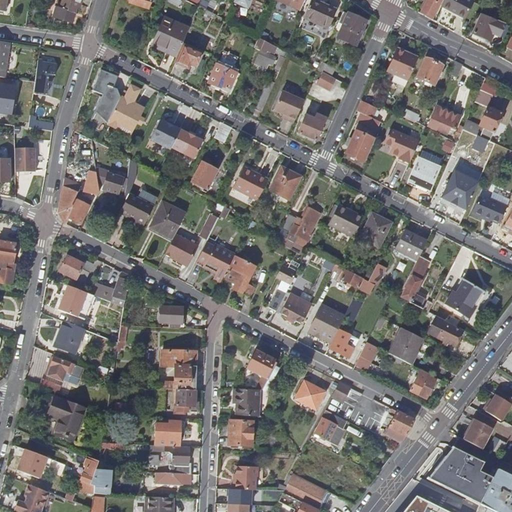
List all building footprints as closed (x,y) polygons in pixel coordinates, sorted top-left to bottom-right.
[(63,0),(63,1),(60,9),(57,8),(54,19),(57,19),(73,22),(75,15),(74,15),(77,5),(80,6),(81,0),(63,0)] [(128,0),(128,2),(148,8),(150,0),(128,0)] [(280,0),(301,9),(304,0),(280,0)] [(317,0),(311,0),(304,16),(330,27),(337,9),(317,0)] [(434,15),(442,0),(427,0),(423,8),(434,15)] [(443,0),(441,5),(464,17),(472,0),(443,0)] [(350,12),(344,9),(340,19),(345,21),(338,36),(355,45),(368,19),(351,10),(350,12)] [(177,55),(190,25),(165,14),(154,39),(168,46),(166,50),(177,55)] [(498,22),(482,14),(474,31),(491,39),(498,22)] [(269,42),(262,38),(258,46),(262,48),(259,55),(275,63),(278,55),(266,50),(269,42)] [(185,43),(177,59),(188,64),(191,60),(198,63),(203,52),(185,43)] [(408,80),(419,57),(398,48),(388,70),(408,80)] [(428,57),(419,76),(435,83),(444,64),(428,57)] [(36,60),(33,83),(32,91),(44,93),(46,82),(49,83),(51,73),(53,74),(55,65),(41,64),(40,61),(36,60)] [(217,61),(209,80),(229,89),(237,70),(217,61)] [(462,66),(454,62),(448,75),(456,79),(462,66)] [(113,85),(117,75),(101,68),(93,88),(102,92),(103,91),(104,92),(97,110),(108,120),(121,96),(117,87),(113,85)] [(331,75),(324,71),(318,83),(331,90),(337,78),(336,77),(331,75)] [(408,80),(393,72),(389,79),(405,87),(408,80)] [(146,106),(135,100),(142,87),(132,82),(128,91),(124,89),(123,92),(121,96),(108,120),(108,122),(119,128),(122,122),(134,128),(138,121),(141,114),(146,106)] [(262,109),(273,85),(265,82),(255,106),(262,109)] [(0,83),(0,112),(9,114),(13,86),(0,83)] [(482,88),(476,101),(488,106),(494,94),(482,88)] [(295,121),(305,98),(283,89),(275,107),(288,113),(287,117),(295,121)] [(361,100),(356,111),(361,113),(357,122),(376,130),(380,121),(368,115),(372,106),(361,100)] [(439,102),(430,122),(438,126),(442,119),(457,125),(463,113),(439,102)] [(464,128),(491,140),(503,113),(488,106),(480,123),(468,118),(464,128)] [(404,115),(417,121),(420,114),(407,109),(404,115)] [(306,112),(298,131),(317,139),(325,121),(306,112)] [(170,146),(180,127),(173,124),(166,120),(160,117),(149,137),(169,147),(170,146)] [(231,129),(221,124),(213,138),(224,143),(231,129)] [(180,127),(170,146),(193,157),(202,138),(180,127)] [(410,161),(419,142),(409,138),(411,135),(392,127),(386,140),(393,144),(391,150),(401,155),(400,157),(410,161)] [(356,129),(346,151),(363,158),(373,136),(356,129)] [(14,148),(15,172),(35,171),(34,148),(14,148)] [(168,155),(190,165),(193,159),(171,149),(168,155)] [(460,154),(455,167),(477,177),(483,164),(460,154)] [(0,182),(9,182),(8,158),(0,158),(0,178),(0,179),(0,182)] [(420,159),(409,180),(429,191),(440,169),(420,159)] [(193,180),(206,187),(216,168),(203,161),(193,180)] [(256,200),(267,179),(243,166),(232,187),(256,200)] [(282,166),(270,189),(288,198),(300,177),(290,172),(291,171),(282,166)] [(441,199),(468,210),(480,179),(452,169),(441,199)] [(108,171),(103,188),(118,193),(123,176),(108,171)] [(65,221),(68,223),(71,217),(80,222),(89,205),(91,206),(98,192),(92,189),(85,202),(80,199),(82,195),(63,185),(58,213),(65,221)] [(125,204),(121,211),(144,223),(158,197),(150,193),(146,201),(130,192),(126,200),(125,204)] [(498,224),(507,205),(509,200),(492,193),(488,202),(479,197),(471,215),(481,219),(482,216),(498,224)] [(353,234),(362,215),(348,208),(349,206),(338,200),(327,221),(353,234)] [(174,233),(184,214),(162,202),(150,226),(172,237),(174,233)] [(278,233),(294,241),(303,246),(307,238),(309,239),(313,231),(311,230),(321,210),(310,205),(300,224),(296,222),(295,224),(292,223),(296,216),(289,212),(278,233)] [(229,209),(223,206),(219,214),(217,218),(223,220),(229,209)] [(208,236),(210,232),(215,223),(217,218),(219,214),(211,210),(200,232),(208,236)] [(511,210),(503,226),(511,230),(511,210)] [(358,236),(378,246),(390,221),(371,211),(358,236)] [(215,223),(210,232),(232,242),(238,230),(225,224),(224,227),(215,223)] [(418,254),(426,239),(404,227),(394,246),(417,257),(418,254)] [(185,269),(193,255),(198,243),(180,234),(179,236),(174,233),(172,237),(164,253),(169,255),(166,259),(185,269)] [(220,281),(228,266),(234,254),(236,250),(216,239),(214,242),(207,238),(197,258),(205,262),(218,269),(216,272),(213,278),(220,281)] [(11,267),(12,261),(15,242),(0,240),(0,281),(12,283),(14,270),(11,267)] [(234,254),(228,266),(231,267),(226,278),(235,282),(232,288),(250,296),(255,286),(247,282),(255,265),(234,254)] [(418,254),(417,257),(411,268),(414,270),(401,296),(423,307),(427,298),(416,292),(425,275),(421,273),(428,259),(418,254)] [(91,267),(67,256),(60,270),(77,278),(79,274),(86,277),(91,267)] [(323,262),(321,260),(317,259),(315,258),(312,265),(319,269),(323,262)] [(376,261),(369,275),(378,279),(385,266),(376,261)] [(203,266),(216,272),(218,269),(205,262),(203,266)] [(284,262),(278,273),(292,279),(297,269),(284,262)] [(364,277),(337,263),(336,263),(331,272),(334,274),(336,272),(341,274),(340,277),(359,286),(364,277)] [(130,274),(122,271),(119,276),(115,289),(97,283),(93,294),(124,306),(130,274)] [(372,281),(364,277),(360,284),(369,288),(372,281)] [(481,290),(465,280),(456,294),(453,292),(446,303),(468,318),(474,308),(471,305),(481,290)] [(85,291),(67,284),(58,308),(76,315),(85,291)] [(287,289),(287,288),(279,284),(269,306),(277,310),(287,289)] [(311,302),(287,289),(277,310),(301,322),(311,302)] [(355,321),(364,302),(354,298),(345,316),(355,321)] [(321,305),(309,329),(331,340),(338,327),(344,316),(321,305)] [(165,306),(164,322),(170,322),(186,323),(189,323),(189,307),(165,306)] [(445,322),(436,317),(428,333),(456,347),(463,333),(444,324),(445,322)] [(84,328),(63,320),(61,327),(57,326),(51,344),(75,352),(84,328)] [(128,325),(121,324),(119,342),(118,347),(121,348),(121,345),(123,345),(124,341),(125,341),(128,325)] [(331,340),(328,347),(348,357),(353,347),(345,342),(350,333),(338,327),(331,340)] [(421,338),(402,328),(389,354),(408,363),(414,350),(415,350),(421,338)] [(377,345),(366,340),(359,354),(370,359),(377,345)] [(161,364),(195,365),(196,350),(167,349),(166,362),(162,361),(161,364)] [(262,390),(277,363),(255,351),(246,369),(263,378),(257,390),(259,390),(262,390)] [(65,358),(49,352),(41,372),(57,378),(59,374),(64,376),(63,378),(71,382),(78,365),(64,359),(65,358)] [(195,365),(161,364),(161,365),(176,366),(175,381),(161,380),(161,387),(177,388),(195,389),(196,382),(188,382),(189,373),(195,373),(195,365)] [(420,370),(409,391),(425,399),(435,379),(420,370)] [(59,391),(62,385),(42,377),(40,384),(59,391)] [(305,383),(296,401),(316,411),(325,393),(305,383)] [(349,389),(339,384),(332,399),(341,404),(349,389)] [(195,389),(177,388),(176,402),(178,402),(179,404),(178,405),(177,413),(188,413),(188,410),(197,410),(198,399),(195,399),(195,389)] [(259,390),(257,390),(232,389),(232,404),(235,404),(235,416),(258,417),(259,390)] [(500,421),(511,404),(495,395),(489,404),(487,403),(483,410),(500,421)] [(86,408),(54,396),(48,413),(59,417),(54,432),(74,439),(86,408)] [(116,414),(139,415),(139,408),(129,408),(129,402),(116,402),(116,414)] [(414,421),(391,410),(390,412),(396,415),(385,436),(401,444),(405,436),(406,437),(414,421)] [(347,419),(332,411),(328,419),(323,417),(316,432),(320,434),(328,438),(327,439),(338,445),(346,428),(344,427),(347,419)] [(463,439),(481,448),(491,427),(473,418),(463,439)] [(228,446),(251,446),(252,422),(228,421),(228,446)] [(172,445),(180,445),(181,423),(156,422),(155,437),(156,438),(156,444),(172,445)] [(500,455),(506,443),(494,436),(488,447),(500,455)] [(171,471),(189,472),(190,462),(188,461),(189,446),(180,445),(172,445),(171,471)] [(511,511),(511,476),(496,469),(491,477),(478,471),(483,463),(452,447),(426,479),(472,501),(469,506),(466,511),(511,511)] [(53,459),(30,450),(22,470),(40,476),(45,464),(50,466),(53,459)] [(338,460),(323,452),(316,466),(331,474),(338,460)] [(308,456),(303,453),(299,459),(305,462),(308,456)] [(54,459),(66,464),(67,460),(56,455),(54,459)] [(99,459),(87,455),(84,463),(87,465),(84,472),(82,471),(79,478),(84,480),(90,482),(96,468),(96,467),(99,459)] [(251,491),(255,491),(255,477),(257,477),(257,467),(236,467),(236,479),(233,481),(233,491),(251,491)] [(110,469),(98,468),(96,468),(90,482),(94,484),(93,492),(108,493),(110,469)] [(170,471),(154,471),(154,482),(181,483),(182,474),(170,473),(170,471)] [(284,492),(283,495),(302,505),(298,511),(318,511),(328,492),(293,475),(284,492)] [(94,484),(90,482),(84,480),(82,489),(85,489),(83,503),(91,507),(90,511),(102,511),(103,511),(97,511),(99,496),(89,494),(90,492),(93,492),(94,484)] [(40,511),(49,490),(29,483),(25,494),(27,495),(25,501),(18,499),(14,509),(22,511),(40,511)] [(453,511),(406,486),(384,511),(453,511)] [(70,487),(66,498),(73,500),(77,489),(70,487)] [(233,491),(228,490),(228,505),(249,506),(251,506),(251,491),(233,491)] [(172,511),(173,497),(145,495),(144,511),(172,511)] [(298,511),(302,505),(283,495),(279,503),(295,511),(298,511)]
